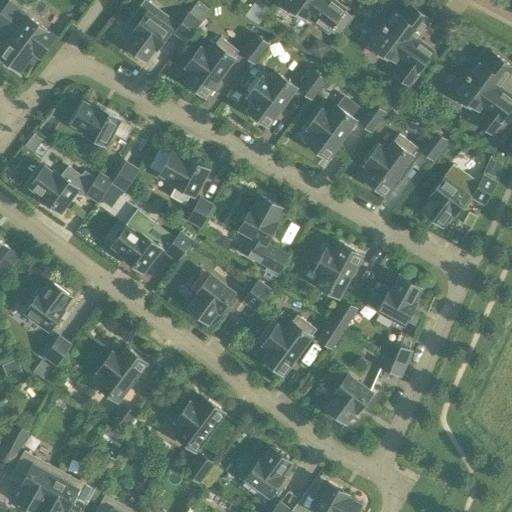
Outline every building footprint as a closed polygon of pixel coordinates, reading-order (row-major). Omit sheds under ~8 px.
[(285,0),(282,5),(298,17),(300,14),(309,21),(312,18),(329,31),(345,10),(331,0),(285,0)] [(158,49),(172,30),(187,41),(201,22),(189,13),(180,26),(146,1),(127,26),(136,33),(127,45),(146,59),(155,47),(158,49)] [(0,30),(12,39),(0,56),(20,71),(34,51),(41,56),(56,37),(10,3),(0,15),(0,30)] [(396,76),(409,85),(433,52),(416,39),(430,19),(411,5),(402,17),(396,12),(370,47),(386,59),(388,56),(398,63),(400,60),(405,64),(396,76)] [(254,63),(269,43),(257,35),(243,54),(254,63)] [(187,82),(206,96),(240,51),(221,37),(209,53),(201,47),(187,66),(195,72),(187,82)] [(329,46),(317,38),(310,50),(321,58),(329,46)] [(511,107),(511,97),(499,88),(511,70),(511,66),(494,54),(486,66),(479,61),(453,96),(469,108),(471,105),(481,112),(483,109),(488,113),(480,125),(492,134),(511,107)] [(300,90),(311,98),(326,79),(314,71),(300,90)] [(268,125),(297,87),(278,73),(270,83),(262,77),(248,95),(256,101),(249,111),(268,125)] [(134,126),(120,119),(120,118),(99,107),(98,110),(84,102),(73,123),(87,131),(85,133),(106,145),(112,133),(126,140),(134,126)] [(360,123),(371,131),(385,112),(374,103),(360,123)] [(356,119),(338,105),(330,115),(322,109),(308,128),(316,134),(309,144),(328,158),(356,119)] [(436,132),(422,151),(433,159),(448,140),(436,132)] [(385,194),(419,148),(400,134),(387,151),(379,145),(365,164),(373,170),(366,179),(385,194)] [(171,196),(185,204),(191,193),(194,195),(209,169),(188,158),(187,160),(172,153),(161,173),(175,181),(174,184),(177,185),(171,196)] [(138,170),(126,163),(114,182),(126,190),(138,170)] [(455,214),(469,195),(473,197),(481,183),(454,163),(444,177),(445,177),(431,196),(433,198),(424,211),(443,225),(452,212),(455,214)] [(69,166),(62,175),(59,174),(58,176),(45,167),(31,186),(44,195),(42,198),(61,212),(78,188),(77,186),(84,177),(69,166)] [(99,201),(112,181),(100,174),(87,193),(99,201)] [(473,197),(485,204),(497,183),(484,176),(481,183),(473,197)] [(240,229),(249,234),(239,252),(267,267),(265,270),(277,276),(279,273),(279,274),(290,254),(267,242),(278,223),(275,221),(283,207),(262,196),(254,210),(252,208),(240,229)] [(189,219),(202,226),(213,205),(200,199),(189,219)] [(153,220),(143,234),(142,233),(140,236),(127,226),(113,245),(126,255),(124,257),(143,271),(161,247),(178,260),(192,241),(181,233),(177,238),(153,220)] [(232,241),(221,235),(217,243),(227,249),(232,241)] [(19,257),(7,248),(8,246),(0,240),(0,264),(8,271),(19,257)] [(318,286),(339,297),(362,255),(341,243),(335,254),(327,249),(315,270),(324,275),(318,286)] [(235,293),(211,275),(197,294),(199,296),(190,308),(209,323),(218,310),(221,312),(235,293)] [(393,290),(390,289),(380,283),(368,304),(405,324),(416,303),(414,302),(421,288),(401,276),(393,290)] [(244,300),(256,308),(270,289),(259,281),(244,300)] [(52,282),(43,295),(40,293),(26,312),(50,330),(64,311),(62,309),(71,296),(52,282)] [(281,292),(273,285),(270,289),(267,293),(273,298),(277,298),(281,292)] [(345,301),(332,321),(344,329),(357,308),(345,301)] [(264,360),(283,374),(317,329),(298,315),(286,331),(272,321),(258,340),(272,350),(264,360)] [(344,329),(332,321),(320,340),(331,348),(344,329)] [(57,364),(71,345),(60,337),(46,355),(57,364)] [(385,354),(406,363),(412,351),(390,342),(385,354)] [(118,401),(147,362),(128,348),(121,358),(113,352),(99,371),(107,377),(99,386),(118,401)] [(406,363),(385,354),(379,367),(401,376),(406,363)] [(32,373),(43,381),(52,368),(41,360),(32,373)] [(346,422),(356,409),(358,411),(372,393),(349,375),(334,393),(337,395),(327,408),(346,422)] [(184,426),(177,436),(196,450),(225,412),(206,398),(198,408),(190,402),(176,420),(184,426)] [(124,404),(110,423),(121,432),(135,413),(124,404)] [(0,455),(14,463),(31,432),(15,423),(0,450),(0,455)] [(246,478),(270,495),(284,477),(282,475),(291,462),(273,448),(263,461),(260,459),(246,478)] [(37,511),(60,470),(25,450),(14,471),(26,478),(22,485),(25,486),(17,500),(37,511)] [(199,482),(213,462),(202,454),(188,473),(199,482)] [(105,457),(97,472),(105,477),(114,461),(105,457)] [(81,481),(60,470),(37,511),(38,511),(62,511),(65,508),(68,510),(71,502),(84,509),(99,482),(84,474),(81,481)] [(317,478),(294,509),(298,511),(313,511),(315,510),(319,511),(357,511),(361,505),(347,497),(349,494),(328,483),(328,484),(317,478)] [(141,511),(107,493),(96,511),(141,511)] [(187,501),(180,511),(193,511),(197,507),(187,501)] [(272,511),(290,511),(291,511),(280,503),(272,511)]
